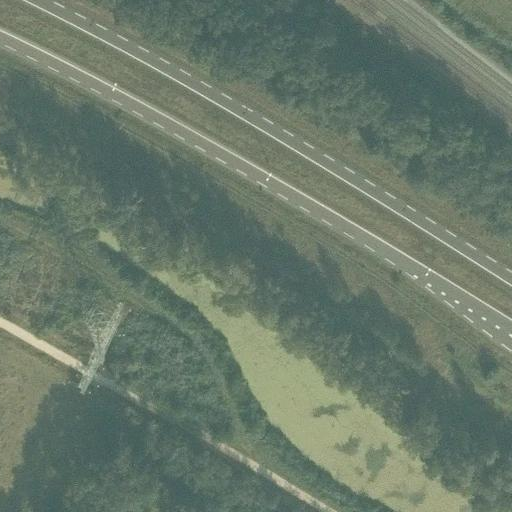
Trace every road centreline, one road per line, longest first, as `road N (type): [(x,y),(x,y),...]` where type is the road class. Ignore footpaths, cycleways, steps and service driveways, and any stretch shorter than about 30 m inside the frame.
road 1 (secondary): [(0,36),(241,163),(511,328)]
road 2 (secondary): [(511,282),(263,126),(33,0)]
road 3 (track): [(328,511),(0,323)]
road 4 (track): [(0,226),(157,312),(192,344),(262,474)]
